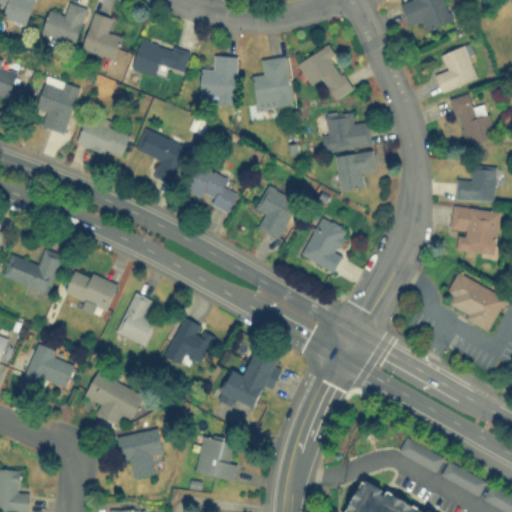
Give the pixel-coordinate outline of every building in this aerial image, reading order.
[(32,0),(0,0),(4,2),(0,16),(25,23),(32,0)] [(73,42),(85,6),(67,0),(64,0),(61,10),(48,6),(40,31),(73,42)] [(401,0),(399,1),(407,24),(420,19),(423,28),(450,18),(443,0),(401,0)] [(113,58),(121,33),(109,29),(113,17),(92,10),(80,48),(113,58)] [(188,49),(139,36),(131,66),(156,73),(158,64),(183,70),(188,49)] [(439,53),(444,68),(434,71),(440,89),(477,76),(465,43),(439,53)] [(332,97),(350,88),(329,44),(297,60),(308,83),(322,77),(332,97)] [(236,54),(212,53),(212,66),(200,65),(198,99),(234,101),(236,54)] [(290,103),(283,54),(260,57),(262,71),(251,72),(255,107),(290,103)] [(0,96),(6,98),(17,64),(0,58),(0,96)] [(79,85),(45,74),(34,108),(44,111),(40,125),(64,132),(79,85)] [(484,101),(471,105),(467,91),(450,95),(463,145),(493,137),(484,101)] [(324,149),(369,144),(366,120),(352,121),(351,110),(320,113),(324,149)] [(120,156),(128,132),(83,117),(75,142),(120,156)] [(159,157),(152,174),(170,181),(185,143),(143,127),(134,148),(159,157)] [(373,169),(371,150),(334,153),(337,187),(363,185),(361,170),(373,169)] [(227,210),(236,192),(224,186),(229,177),(198,162),(184,189),(227,210)] [(491,199),(494,166),(470,164),(469,178),(455,176),(453,197),(491,199)] [(277,235),(297,198),(267,182),(254,208),(264,213),(258,225),(277,235)] [(498,209),(451,203),(448,225),(458,227),(455,248),(492,253),(498,209)] [(299,252),(332,269),(341,252),(335,248),(346,227),(320,214),(299,252)] [(0,275),(50,290),(61,252),(42,246),(37,261),(7,252),(0,275)] [(63,289),(103,308),(116,283),(75,264),(63,289)] [(456,269),(504,296),(503,299),(505,300),(501,308),(499,307),(486,330),(463,318),(466,313),(446,302),(450,296),(443,292),(456,269)] [(143,343),(152,322),(143,319),(152,297),(132,289),(115,331),(143,343)] [(162,354),(183,364),(187,356),(200,362),(215,331),(181,315),(162,354)] [(0,356),(8,335),(0,332),(0,356)] [(55,348),(36,341),(20,379),(39,386),(43,377),(63,385),(72,362),(53,355),(55,348)] [(242,373),(228,367),(216,397),(232,404),(235,398),(252,405),(261,383),(271,387),(280,366),(272,363),(275,356),(253,347),(242,373)] [(129,418),(141,392),(94,370),(83,394),(98,401),(94,411),(115,421),(119,413),(129,418)] [(154,471),(150,453),(161,451),(156,426),(118,434),(127,477),(154,471)] [(194,470),(231,478),(235,462),(226,460),(231,438),(202,431),(194,470)] [(396,448),(434,471),(443,456),(405,433),(396,448)] [(439,473),(476,494),(484,479),(448,458),(439,473)] [(17,489),(18,468),(0,466),(0,509),(26,510),(27,490),(17,489)] [(422,511),(362,479),(343,511),(422,511)] [(511,511),(511,494),(490,482),(481,497),(508,511),(511,511)]
